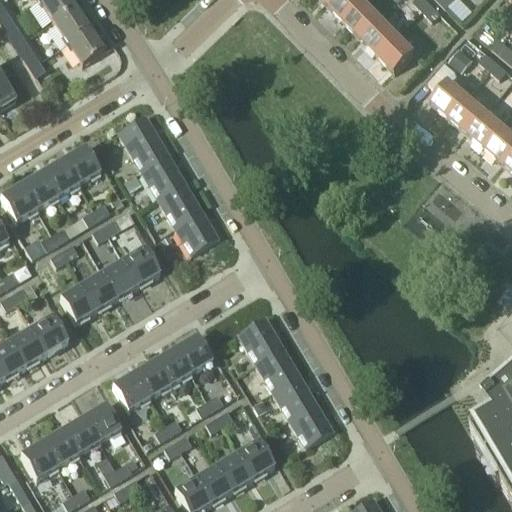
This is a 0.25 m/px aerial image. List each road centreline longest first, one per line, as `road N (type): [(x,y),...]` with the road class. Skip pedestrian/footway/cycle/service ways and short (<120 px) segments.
road 1 (residential): [(511,222),(270,0)]
road 2 (residential): [(0,429),(259,270)]
road 3 (residential): [(383,458),(259,270)]
road 4 (residential): [(259,270),(152,78)]
road 5 (residential): [(0,166),(152,78)]
